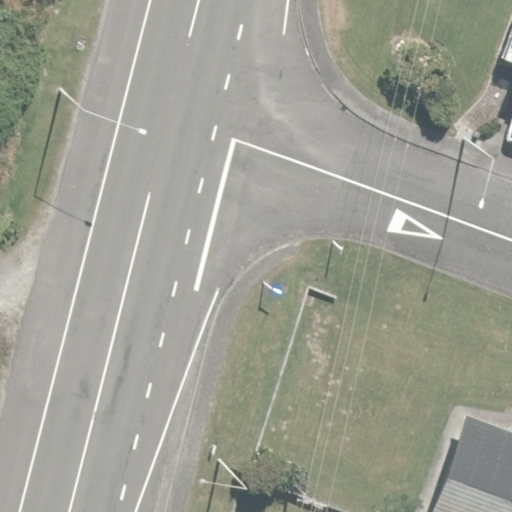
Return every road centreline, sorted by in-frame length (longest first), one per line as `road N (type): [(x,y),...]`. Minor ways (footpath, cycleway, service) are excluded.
road 1 (primary): [(77,511),(175,120)]
road 2 (residential): [(511,239),(234,134),(175,120)]
road 3 (primary): [(175,120),(205,0)]
